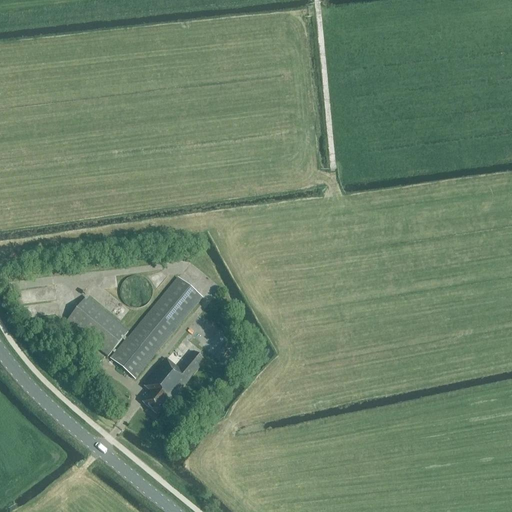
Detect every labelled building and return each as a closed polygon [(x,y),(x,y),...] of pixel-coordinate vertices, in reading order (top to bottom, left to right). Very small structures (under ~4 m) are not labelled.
[(136,310),(138,310),(141,309),(143,308),(145,307),(147,305),(149,303),(150,301),(151,298),(152,296),(152,293),(152,291),(151,288),(150,286),(149,284),(147,282),(145,280),(143,279),(141,278),(138,277),(136,277),(133,277),(131,278),(128,279),(126,280),(124,282),(123,284),(121,286),(120,288),(120,291),(119,293),(120,296),(120,299),(121,301),(123,303),(124,305),(126,307),(128,308),(131,309),(133,310),(136,310)] [(134,380),(201,298),(177,279),(110,360),(134,380)] [(107,358),(128,333),(86,298),(65,323),(107,358)] [(231,373),(247,354),(231,341),(215,359),(231,373)] [(105,359),(95,351),(86,362),(95,370),(105,359)] [(150,393),(142,404),(157,416),(164,407),(165,408),(205,362),(193,352),(188,358),(178,370),(166,360),(143,387),(150,393)] [(199,402),(207,392),(200,386),(192,396),(199,402)]
